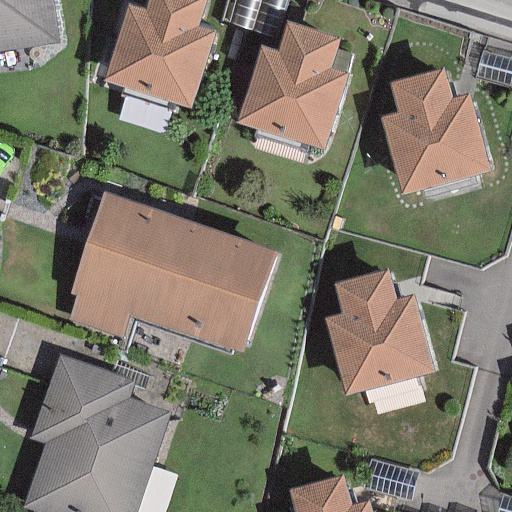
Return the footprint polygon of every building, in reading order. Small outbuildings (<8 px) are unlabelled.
[(52,0),(0,0),(0,52),(59,44),(52,0)] [(147,0),(144,12),(127,5),(103,82),(189,109),(214,32),(196,27),(204,0),(147,0)] [(233,0),(226,25),(275,40),(287,0),(233,0)] [(276,54),(259,47),(235,124),(321,151),(347,74),(329,69),(338,39),(286,23),(276,54)] [(511,60),(482,52),(475,78),(511,88),(511,60)] [(381,119),(402,195),(488,171),(467,95),(449,100),(441,70),(389,84),(398,115),(381,119)] [(275,253),(103,193),(69,295),(76,298),(129,316),(241,355),(275,253)] [(323,321),(344,396),(431,373),(410,297),(392,301),(384,271),(332,285),(340,316),(323,321)] [(121,339),(129,316),(76,298),(68,321),(121,339)] [(134,382),(59,357),(31,439),(45,444),(22,509),(30,511),(136,511),(170,414),(128,399),(134,382)] [(363,491),(410,503),(417,473),(371,462),(363,491)] [(368,511),(365,502),(348,507),(339,476),(287,490),(293,511),(368,511)] [(511,511),(511,499),(502,496),(498,511),(511,511)]
